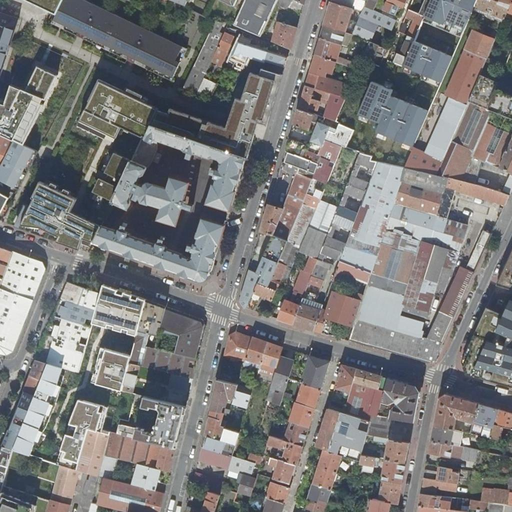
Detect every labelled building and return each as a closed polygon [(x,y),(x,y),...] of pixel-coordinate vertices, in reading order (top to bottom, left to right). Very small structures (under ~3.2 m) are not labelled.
[(25,0),(48,10),(57,15),(63,0),(25,0)] [(79,0),(63,0),(57,15),(53,22),(79,34),(77,38),(84,41),(86,37),(130,57),(128,60),(135,64),(137,60),(174,77),(187,48),(177,44),(79,0)] [(278,0),(245,0),(234,25),(244,29),(259,35),(262,37),(277,3),(278,0)] [(292,0),(278,0),(277,3),(288,9),(292,0)] [(332,0),(332,2),(363,12),(363,11),(365,7),(366,4),(368,0),(332,0)] [(368,0),(366,4),(384,11),(388,1),(386,0),(368,0)] [(444,28),(424,19),(423,20),(415,39),(407,57),(404,66),(402,71),(389,100),(387,106),(381,121),(366,155),(373,157),(371,161),(377,162),(404,168),(433,99),(473,6),(475,0),(413,0),(409,10),(425,17),(432,0),(454,0),(456,1),(444,28)] [(400,18),(407,0),(388,0),(388,1),(384,11),(400,18)] [(454,0),(432,0),(425,17),(424,19),(444,28),(456,1),(454,0)] [(499,17),(504,19),(507,13),(511,0),(475,0),(473,6),(499,17)] [(363,12),(332,2),(328,12),(324,25),(353,35),(361,16),(363,12)] [(425,17),(409,10),(407,14),(415,17),(423,20),(424,19),(425,17)] [(381,18),(363,11),(363,12),(361,16),(378,25),(381,18)] [(377,27),(391,33),(398,18),(384,11),(382,14),(381,18),(378,25),(377,27)] [(0,77),(19,19),(0,12),(0,77)] [(353,35),(371,42),(374,33),(377,27),(378,25),(361,16),(353,35)] [(423,20),(415,17),(412,25),(404,21),(400,32),(408,36),(415,39),(423,20)] [(499,17),(494,30),(499,32),(504,19),(499,17)] [(219,33),(224,23),(215,21),(184,88),(198,94),(210,66),(207,65),(221,34),(219,33)] [(53,22),(51,26),(77,38),(79,34),(53,22)] [(278,22),(272,41),(291,50),(297,28),(278,22)] [(499,32),(494,30),(477,23),(445,96),(454,100),(467,105),(468,102),(480,75),(499,32)] [(349,38),(351,38),(353,35),(324,25),(323,31),(321,38),(342,45),(345,35),(349,36),(349,38)] [(374,33),(390,40),(391,33),(377,27),(374,33)] [(235,50),(250,56),(258,38),(243,32),(235,50)] [(235,37),(225,33),(218,48),(228,52),(235,37)] [(390,40),(374,33),(371,42),(387,49),(391,41),(390,40)] [(400,54),(407,57),(415,39),(408,36),(406,41),(400,54)] [(86,37),(84,41),(128,60),(130,57),(86,37)] [(271,44),(258,38),(250,56),(286,67),(287,61),(288,57),(269,51),(271,44)] [(336,62),(342,45),(321,38),(318,45),(316,54),(336,62)] [(368,49),(384,56),(387,49),(371,42),(368,49)] [(382,62),(384,56),(368,49),(365,54),(382,62)] [(324,114),(337,118),(343,105),(346,100),(352,86),(326,77),(327,73),(332,74),(336,62),(316,54),(312,65),(299,109),(308,112),(309,108),(318,111),(323,98),(329,100),(324,114)] [(37,59),(24,87),(0,82),(0,128),(32,143),(69,71),(37,59)] [(174,77),(137,60),(135,64),(173,81),(174,77)] [(246,157),(252,136),(254,131),(256,122),(268,125),(283,74),(263,67),(260,74),(252,71),(243,99),(237,97),(232,112),(229,121),(227,127),(171,109),(168,114),(158,111),(152,126),(152,127),(165,131),(179,136),(198,142),(246,157)] [(394,68),(382,97),(389,100),(402,71),(394,68)] [(511,118),(511,98),(495,92),(496,90),(499,82),(480,75),(468,102),(491,111),(511,118)] [(142,139),(143,137),(147,139),(152,127),(152,126),(158,111),(159,109),(145,104),(132,98),(123,94),(99,84),(89,105),(86,112),(85,112),(79,124),(80,124),(108,137),(116,140),(120,132),(121,129),(142,139)] [(212,86),(207,99),(211,100),(217,88),(212,86)] [(495,92),(511,98),(511,95),(496,90),(495,92)] [(380,103),(387,106),(389,100),(382,97),(380,103)] [(309,108),(308,112),(325,119),(330,121),(335,122),(338,123),(337,119),(337,118),(324,114),(329,100),(323,98),(318,111),(309,108)] [(442,103),(433,99),(404,168),(406,168),(414,149),(416,149),(425,129),(430,131),(442,103)] [(363,108),(346,100),(343,105),(361,113),(363,108)] [(454,100),(431,155),(443,161),(467,105),(454,100)] [(481,161),(511,174),(511,133),(511,132),(487,123),(491,111),(468,102),(467,105),(443,161),(437,175),(473,184),(481,161)] [(361,113),(343,105),(337,118),(337,119),(338,123),(340,124),(354,129),(361,113)] [(374,113),(363,108),(361,113),(373,117),(374,113)] [(337,131),(332,130),(335,122),(330,121),(328,126),(323,124),(325,119),(308,112),(299,109),(296,117),(294,124),(313,130),(311,140),(314,141),(313,143),(309,142),(308,145),(289,139),(288,143),(285,152),(288,153),(305,159),(308,153),(318,157),(315,163),(319,164),(304,204),(317,209),(320,202),(343,146),(347,148),(354,129),(340,124),(337,131)] [(373,117),(361,113),(354,129),(347,148),(361,153),(366,155),(381,121),(373,117)] [(313,130),(294,124),(294,125),(289,139),(308,145),(309,142),(313,143),(314,141),(311,140),(313,130)] [(147,139),(143,137),(142,139),(132,162),(95,242),(94,242),(134,256),(176,271),(199,280),(210,274),(225,226),(210,221),(206,220),(204,219),(198,236),(199,237),(193,257),(191,258),(189,257),(189,258),(183,256),(183,254),(165,248),(166,247),(159,244),(158,245),(127,235),(128,233),(121,230),(120,232),(109,228),(112,223),(115,224),(122,210),(121,205),(129,208),(132,202),(130,199),(134,191),(141,194),(140,197),(142,201),(161,207),(163,209),(160,218),(176,223),(182,207),(184,200),(189,184),(172,179),(169,188),(166,189),(147,183),(144,185),(143,187),(137,184),(141,177),(144,175),(147,169),(151,164),(157,151),(157,146),(158,144),(156,143),(157,140),(187,150),(187,151),(194,153),(194,152),(211,158),(213,157),(220,159),(222,163),(215,185),(214,185),(209,203),(230,209),(246,157),(198,142),(179,136),(165,131),(152,127),(147,139)] [(0,167),(14,141),(0,134),(0,167)] [(16,187),(18,189),(19,189),(37,153),(38,152),(14,141),(0,167),(0,214),(9,198),(0,193),(0,184),(2,180),(16,187)] [(320,202),(329,206),(333,207),(350,165),(355,167),(361,153),(347,148),(343,146),(320,202)] [(414,149),(406,168),(407,169),(437,175),(443,161),(431,155),(416,149),(414,149)] [(304,204),(319,164),(315,163),(305,159),(288,153),(285,164),(286,164),(284,171),(296,175),(296,174),(297,174),(289,197),(284,210),(273,235),(288,241),(304,204)] [(308,153),(305,159),(315,163),(318,157),(308,153)] [(326,254),(341,260),(347,244),(332,238),(338,224),(352,230),(358,214),(344,208),(349,195),(363,200),(369,183),(356,178),(361,165),(371,168),(369,174),(372,175),(374,171),(377,162),(371,161),(373,157),(366,155),(361,153),(355,167),(329,235),(319,260),(313,276),(310,283),(314,284),(322,287),(328,270),(331,270),(333,265),(323,261),(326,254)] [(85,239),(95,242),(132,162),(115,155),(108,168),(112,170),(109,176),(106,183),(100,196),(88,221),(80,217),(78,220),(71,217),(73,213),(79,201),(72,197),(65,194),(59,191),(52,187),(42,182),(34,198),(36,199),(31,207),(26,205),(17,223),(34,229),(33,233),(41,236),(58,242),(80,250),(85,239)] [(374,171),(405,178),(407,169),(406,168),(404,168),(377,162),(374,171)] [(328,234),(329,235),(355,167),(350,165),(333,207),(329,206),(326,212),(335,215),(328,234)] [(356,178),(369,183),(372,175),(369,174),(371,168),(361,165),(356,178)] [(453,270),(454,268),(460,253),(468,225),(447,219),(456,191),(506,206),(510,196),(482,187),(473,184),(437,175),(407,169),(405,178),(392,217),(390,221),(387,230),(386,230),(382,242),(373,273),(369,285),(368,284),(364,295),(350,341),(429,363),(436,360),(461,305),(453,301),(433,343),(417,339),(422,321),(400,315),(402,308),(428,315),(430,311),(437,288),(443,267),(453,270)] [(405,178),(374,171),(372,175),(369,183),(363,200),(361,206),(392,217),(405,178)] [(344,208),(358,214),(361,206),(363,200),(349,195),(344,208)] [(309,227),(319,231),(326,212),(329,206),(320,202),(309,227)] [(281,278),(287,281),(299,252),(309,227),(317,209),(304,204),(288,241),(269,287),(277,290),(281,278)] [(272,234),(273,235),(284,210),(269,205),(261,231),(272,234)] [(319,231),(328,234),(335,215),(326,212),(319,231)] [(380,217),(373,239),(382,242),(386,230),(387,230),(390,221),(380,217)] [(311,257),(319,260),(329,235),(328,234),(319,231),(309,227),(299,252),(311,257)] [(455,295),(463,299),(470,284),(492,235),(484,231),(467,270),(455,295)] [(382,242),(373,239),(351,232),(347,244),(341,260),(371,273),(373,273),(382,242)] [(272,234),(259,268),(265,270),(262,276),(259,283),(269,287),(288,241),(273,235),(272,234)] [(0,353),(7,355),(14,350),(30,308),(46,269),(43,262),(33,259),(0,247),(0,353)] [(319,260),(311,257),(305,272),(313,276),(319,260)] [(343,271),(369,281),(371,273),(341,260),(333,280),(339,282),(343,271)] [(257,273),(259,268),(251,265),(249,270),(257,273)] [(262,276),(257,273),(249,270),(245,283),(240,301),(244,308),(246,309),(247,308),(253,295),(254,292),(259,283),(262,276)] [(290,302),(301,306),(304,297),(310,283),(313,276),(305,272),(301,271),(293,292),(290,302)] [(101,293),(67,282),(37,360),(48,363),(63,368),(79,372),(93,322),(101,293)] [(263,296),(273,300),(277,290),(269,287),(259,283),(254,292),(263,296)] [(147,300),(104,284),(101,293),(93,322),(137,335),(147,300)] [(308,299),(304,297),(301,306),(294,324),(303,327),(314,331),(322,309),(324,304),(316,302),(319,295),(311,291),(308,299)] [(326,311),(322,309),(314,331),(329,335),(333,319),(345,323),(340,338),(350,341),(364,295),(360,293),(357,300),(333,291),(326,311)] [(263,296),(254,292),(253,295),(247,308),(256,311),(263,296)] [(131,360),(130,363),(148,367),(151,368),(155,369),(193,378),(198,359),(156,349),(166,306),(155,302),(147,300),(137,335),(135,343),(132,356),(131,360)] [(287,300),(279,319),(285,321),(294,324),(301,306),(290,302),(287,300)] [(203,320),(166,306),(156,349),(198,359),(201,346),(206,326),(203,320)] [(235,358),(246,361),(246,359),(253,337),(245,334),(237,331),(230,334),(225,355),(232,357),(231,359),(235,360),(235,358)] [(246,359),(262,363),(268,342),(260,340),(253,337),(246,359)] [(259,372),(274,377),(281,356),(284,348),(275,345),(268,342),(262,363),(260,368),(259,372)] [(92,382),(97,383),(106,348),(101,347),(92,382)] [(97,383),(122,390),(128,368),(130,363),(131,360),(132,356),(106,348),(97,383)] [(310,355),(301,383),(303,383),(322,389),(330,361),(310,355)] [(294,360),(281,356),(274,377),(267,399),(280,404),(291,369),(293,364),(294,360)] [(262,363),(246,359),(246,361),(245,363),(250,365),(260,368),(262,363)] [(31,375),(42,379),(45,372),(48,363),(37,360),(34,367),(31,375)] [(20,432),(13,449),(31,454),(36,437),(39,438),(56,397),(65,377),(60,376),(63,368),(48,363),(45,372),(42,379),(35,395),(29,410),(20,432)] [(190,391),(193,378),(155,369),(151,368),(148,367),(130,363),(128,368),(123,388),(122,390),(133,393),(140,368),(150,371),(149,374),(153,375),(164,378),(164,375),(171,377),(169,385),(190,391)] [(345,391),(351,392),(354,381),(358,369),(350,367),(343,365),(333,395),(339,396),(340,393),(344,394),(345,391)] [(244,384),(245,379),(248,370),(243,368),(239,382),(244,384)] [(354,381),(385,390),(389,378),(375,374),(358,369),(354,381)] [(25,391),(35,395),(42,379),(31,375),(28,382),(25,391)] [(390,415),(390,417),(415,421),(418,408),(421,392),(417,386),(389,378),(385,390),(382,402),(389,404),(395,400),(397,403),(391,409),(390,415)] [(230,396),(234,398),(239,385),(219,379),(215,393),(211,409),(224,413),(230,414),(230,411),(231,410),(223,408),(224,407),(225,405),(227,406),(230,396)] [(350,393),(364,398),(366,391),(375,394),(372,404),(380,407),(382,402),(385,390),(354,381),(351,392),(350,393)] [(303,383),(297,402),(316,408),(322,389),(303,383)] [(154,398),(186,406),(189,396),(145,385),(142,395),(143,395),(152,397),(154,398)] [(232,406),(247,410),(254,389),(239,385),(234,398),(232,406)] [(19,406),(29,410),(35,395),(25,391),(21,400),(19,406)] [(366,391),(364,398),(368,399),(366,403),(372,404),(375,394),(366,391)] [(364,398),(350,393),(347,404),(345,413),(370,421),(372,415),(378,415),(379,412),(380,408),(380,407),(372,404),(366,403),(368,399),(364,398)] [(461,418),(474,422),(479,403),(461,398),(446,393),(440,398),(435,424),(454,429),(457,416),(461,417),(461,418)] [(137,428),(119,423),(117,433),(176,447),(181,426),(186,406),(154,398),(152,397),(143,395),(142,395),(136,394),(134,404),(160,411),(157,426),(155,425),(155,427),(156,427),(156,429),(155,429),(154,431),(137,427),(137,428)] [(223,408),(231,410),(232,406),(234,398),(230,396),(227,406),(225,405),(224,407),(223,408)] [(88,428),(95,403),(79,399),(58,463),(60,464),(77,469),(88,428)] [(347,404),(332,400),(329,408),(345,413),(347,404)] [(384,409),(382,413),(381,416),(385,417),(385,414),(390,415),(391,409),(397,403),(395,400),(389,404),(382,402),(380,407),(380,408),(384,409)] [(296,401),(290,420),(291,421),(310,427),(311,423),(314,413),(316,408),(297,402),(296,401)] [(95,403),(88,428),(110,434),(111,431),(103,429),(107,412),(108,407),(95,403)] [(479,403),(474,422),(471,434),(491,439),(499,408),(488,405),(479,403)] [(10,428),(20,432),(29,410),(19,406),(14,416),(10,428)] [(247,410),(232,406),(231,410),(230,411),(245,416),(247,410)] [(353,458),(360,460),(362,454),(363,448),(367,434),(370,421),(345,413),(329,408),(323,425),(317,446),(324,449),(343,455),(353,458)] [(511,429),(511,411),(499,408),(491,439),(500,441),(503,427),(511,429)] [(221,425),(223,420),(223,419),(224,413),(211,409),(209,418),(206,429),(205,435),(222,440),(225,428),(226,426),(221,425)] [(266,418),(275,421),(276,416),(277,414),(268,410),(266,418)] [(381,416),(378,415),(372,415),(370,421),(367,434),(384,437),(411,442),(413,432),(415,421),(390,417),(385,417),(381,416)] [(291,421),(285,440),(304,446),(307,435),(310,427),(291,421)] [(454,430),(454,429),(435,424),(433,433),(432,439),(461,446),(464,433),(454,430)] [(3,445),(13,449),(20,432),(10,428),(6,438),(3,445)] [(95,479),(98,480),(99,476),(102,466),(105,455),(110,434),(88,428),(77,469),(80,470),(96,475),(95,479)] [(237,431),(225,428),(222,440),(205,435),(204,439),(202,446),(233,456),(241,430),(237,429),(237,431)] [(105,455),(161,469),(170,471),(173,458),(176,447),(117,433),(113,432),(111,431),(110,434),(105,455)] [(383,442),(384,437),(367,434),(363,448),(387,453),(389,443),(383,442)] [(280,456),(279,459),(295,464),(298,465),(300,458),(304,446),(285,440),(270,435),(268,443),(281,447),(286,447),(284,457),(280,456)] [(387,453),(363,448),(362,454),(377,457),(386,458),(407,461),(409,452),(411,442),(384,437),(383,442),(389,443),(387,453)] [(476,462),(479,450),(461,446),(432,439),(429,452),(476,462)] [(3,445),(0,453),(0,491),(1,491),(3,484),(13,449),(3,445)] [(199,460),(229,469),(233,456),(202,446),(199,460)] [(324,449),(318,466),(340,473),(342,469),(339,468),(343,455),(324,449)] [(375,466),(377,457),(362,454),(360,460),(358,467),(356,475),(360,475),(363,464),(375,466)] [(158,481),(161,469),(105,455),(102,466),(117,470),(117,468),(132,472),(133,470),(144,473),(143,478),(138,477),(136,485),(165,492),(167,484),(158,481)] [(238,492),(251,496),(252,492),(257,478),(250,475),(251,469),(252,466),(247,464),(248,460),(233,456),(229,469),(243,474),(238,492)] [(277,466),(274,478),(289,483),(295,464),(279,459),(271,457),(269,463),(277,466)] [(350,464),(358,467),(360,460),(353,458),(350,464)] [(384,474),(383,479),(403,482),(405,473),(407,461),(386,458),(383,474),(384,474)] [(68,511),(80,470),(77,469),(60,464),(51,499),(47,511),(68,511)] [(339,476),(340,473),(318,466),(313,483),(332,489),(336,476),(339,476)] [(423,486),(438,488),(457,492),(458,484),(461,484),(461,487),(473,488),(475,477),(468,475),(467,480),(464,479),(464,482),(459,481),(460,472),(452,471),(453,468),(440,466),(439,472),(426,469),(423,486)] [(226,481),(196,471),(192,485),(209,491),(221,494),(223,488),(224,488),(226,481)] [(104,477),(97,504),(129,511),(159,511),(161,505),(165,492),(136,485),(104,477)] [(81,506),(84,511),(89,511),(92,503),(98,480),(95,479),(92,478),(92,481),(88,481),(81,506)] [(483,488),(482,501),(490,502),(505,504),(509,504),(510,492),(511,491),(511,478),(510,478),(508,491),(495,488),(495,490),(483,488)] [(383,479),(379,500),(390,502),(399,503),(401,492),(403,482),(383,479)] [(272,483),(267,497),(286,503),(288,496),(291,487),(280,484),(279,485),(272,483)] [(334,494),(335,490),(332,489),(313,483),(307,500),(317,503),(319,498),(328,501),(331,493),(334,494)] [(47,511),(51,499),(3,484),(1,491),(0,491),(0,511),(47,511)] [(438,488),(423,486),(421,493),(437,495),(438,488)] [(221,495),(235,500),(238,492),(224,488),(223,488),(221,494),(221,495)] [(203,511),(202,511),(215,511),(221,495),(221,494),(209,491),(205,504),(204,503),(202,511),(203,511)] [(446,500),(447,496),(437,495),(421,493),(420,499),(419,505),(451,510),(452,501),(446,500)] [(268,500),(264,511),(282,511),(286,503),(267,497),(261,495),(259,500),(262,501),(265,499),(268,500)] [(330,505),(331,502),(328,501),(319,498),(317,503),(307,500),(305,507),(314,510),(325,511),(327,504),(330,505)] [(370,511),(388,511),(390,502),(379,500),(373,499),(370,511)] [(479,511),(480,510),(489,511),(490,502),(482,501),(471,499),(469,508),(477,509),(477,511),(478,511),(479,511)] [(503,511),(505,504),(490,502),(489,511),(488,511),(503,511)]
